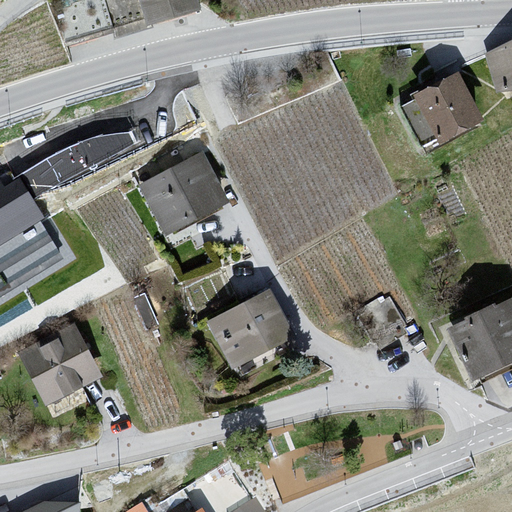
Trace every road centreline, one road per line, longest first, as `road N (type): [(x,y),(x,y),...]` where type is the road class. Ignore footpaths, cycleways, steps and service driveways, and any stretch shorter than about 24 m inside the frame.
road 1 (residential): [(511,424),(391,387),(0,479)]
road 2 (tertiary): [(0,110),(253,33),(455,16)]
road 3 (residential): [(308,511),(511,433)]
